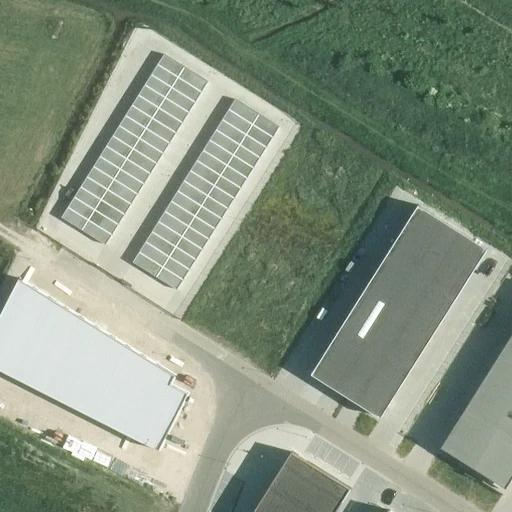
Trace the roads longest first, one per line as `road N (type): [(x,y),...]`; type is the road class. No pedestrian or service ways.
road 1 (unclassified): [(256,385),(25,240)]
road 2 (unclassified): [(458,511),(256,385)]
road 3 (unclassified): [(256,385),(192,511)]
